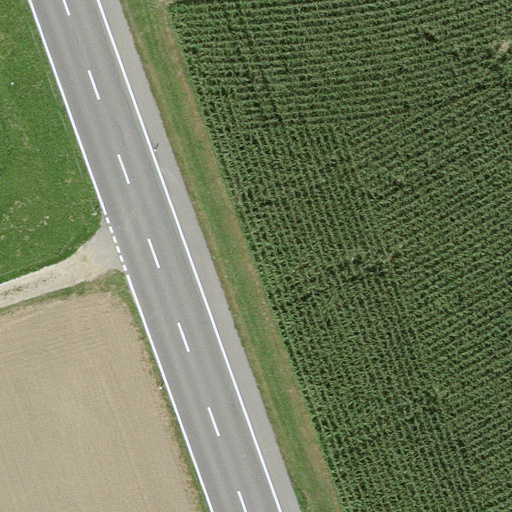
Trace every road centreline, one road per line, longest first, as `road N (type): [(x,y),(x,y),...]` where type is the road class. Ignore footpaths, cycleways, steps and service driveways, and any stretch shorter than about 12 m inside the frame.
road 1 (secondary): [(249,511),(67,0)]
road 2 (track): [(150,235),(0,298)]
